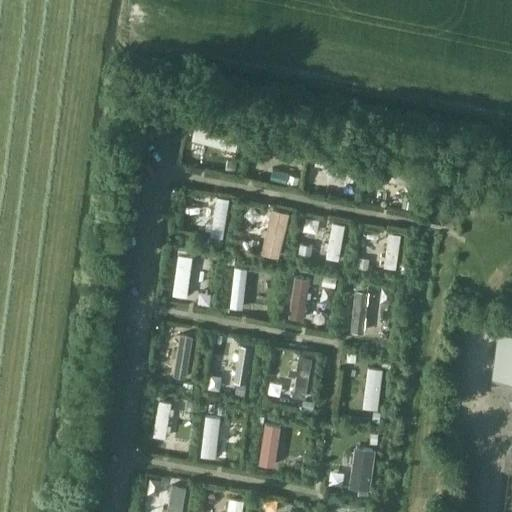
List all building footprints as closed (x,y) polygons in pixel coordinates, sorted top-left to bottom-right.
[(238,128),(194,122),(192,141),(235,147),(238,128)] [(300,143),(260,138),(258,152),(299,157),(300,143)] [(352,154),(317,150),(315,165),(350,169),(352,154)] [(415,170),(378,165),(376,178),(413,183),(415,170)] [(203,209),(204,194),(192,193),(190,208),(203,209)] [(216,197),(211,234),(224,236),(229,198),(216,197)] [(284,207),(270,205),(264,249),(279,251),(284,207)] [(340,258),(345,222),(330,220),(326,256),(340,258)] [(364,236),(380,238),(382,226),(365,224),(364,236)] [(397,268),(401,231),(388,230),(384,266),(397,268)] [(174,293),(186,295),(190,259),(179,258),(174,293)] [(241,306),(247,264),(235,263),(230,305),(241,306)] [(289,313),(305,315),(310,274),(294,272),(289,313)] [(351,329),(367,331),(372,289),(356,287),(351,329)] [(511,331),(498,330),(492,377),(511,379),(511,331)] [(179,331),(174,373),(187,375),(192,333),(179,331)] [(237,343),(233,379),(247,381),(252,345),(237,343)] [(311,354),(299,353),(293,396),(306,397),(311,354)] [(368,364),(362,407),(377,408),(382,366),(368,364)] [(153,434),(164,435),(168,400),(158,399),(153,434)] [(215,455),(220,414),(206,412),(201,454),(215,455)] [(260,461),(275,463),(280,422),(265,420),(260,461)] [(355,443),(350,485),(367,487),(373,445),(355,443)] [(332,466),(330,480),(345,482),(347,468),(332,466)] [(170,482),(166,511),(181,511),(185,484),(170,482)] [(240,511),(242,498),(228,497),(226,511),(240,511)]
